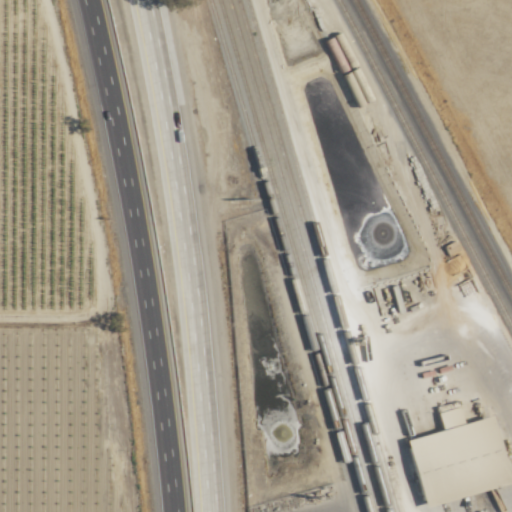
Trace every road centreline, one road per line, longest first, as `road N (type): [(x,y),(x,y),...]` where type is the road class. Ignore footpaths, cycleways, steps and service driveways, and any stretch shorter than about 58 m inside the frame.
road 1 (motorway): [(79,0),(128,235),(165,511)]
road 2 (motorway): [(209,511),(181,223),(143,0)]
